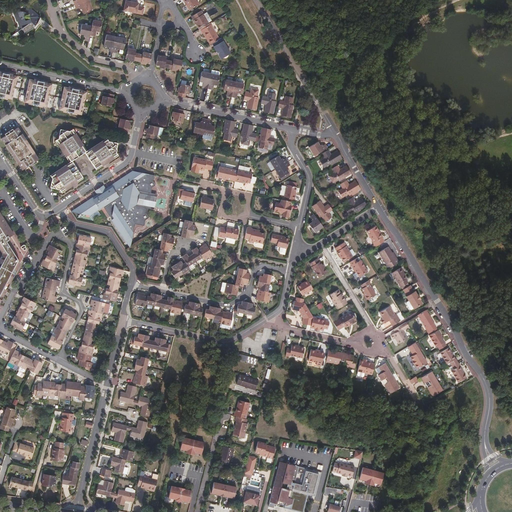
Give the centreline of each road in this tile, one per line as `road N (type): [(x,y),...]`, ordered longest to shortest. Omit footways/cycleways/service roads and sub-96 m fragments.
road 1 (unclassified): [(486,445),(489,390),(379,205)]
road 2 (unclassified): [(337,137),(257,0)]
road 3 (residential): [(163,291),(229,305),(251,289),(258,261),(291,269)]
road 4 (residential): [(122,319),(231,344),(264,321)]
road 5 (residential): [(60,360),(83,310),(62,292),(71,242),(55,235)]
road 6 (residential): [(57,210),(127,164),(140,113)]
road 7 (residential): [(76,511),(107,385)]
road 8 (residential): [(0,63),(125,95)]
road 9 (residential): [(387,350),(320,241)]
road 10 (residential): [(138,79),(95,62),(56,27),(48,0)]
road 11 (residential): [(264,321),(387,350)]
road 12 (residential): [(160,98),(282,125)]
